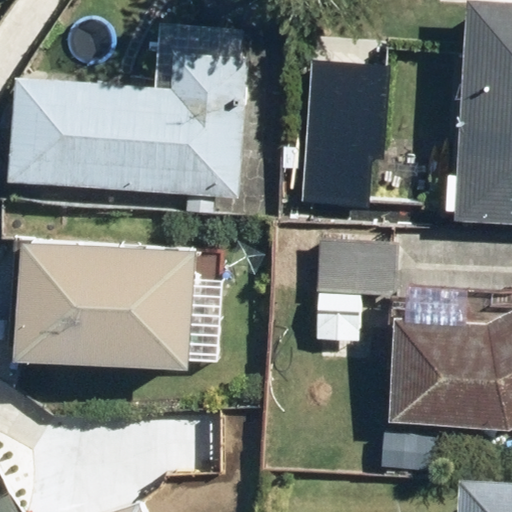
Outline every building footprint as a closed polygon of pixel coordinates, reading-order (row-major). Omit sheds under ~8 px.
[(511,0),(483,0),(475,163),(461,162),(459,208),(511,210),(511,0)] [(169,19),(165,80),(28,71),(21,175),(193,186),(191,208),(248,212),(250,190),(259,49),(248,48),(250,24),(169,19)] [(384,140),(317,137),(313,201),(380,204),(384,140)] [(212,229),(40,224),(36,345),(208,350),(212,229)] [(405,238),(328,233),(322,337),(366,338),(368,291),(404,292),(405,238)] [(511,308),(504,312),(410,308),(406,416),(511,418),(511,308)] [(0,475),(14,455),(0,445),(0,475)] [(511,511),(511,493),(477,491),(475,511),(511,511)] [(166,511),(160,492),(96,511),(166,511)]
